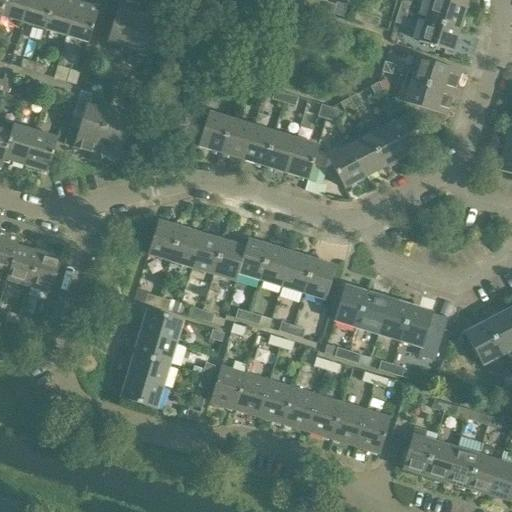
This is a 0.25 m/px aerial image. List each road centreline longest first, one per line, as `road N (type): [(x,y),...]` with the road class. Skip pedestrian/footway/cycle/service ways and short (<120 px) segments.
road 1 (residential): [(382,511),(353,495),(327,462),(243,436),(194,440),(79,402),(53,352),(84,247),(79,205)]
road 2 (residential): [(79,205),(197,182),(327,218),(364,216)]
road 3 (residential): [(364,216),(391,266),(456,286),(511,254)]
road 4 (residential): [(447,172),(463,158),(499,46)]
